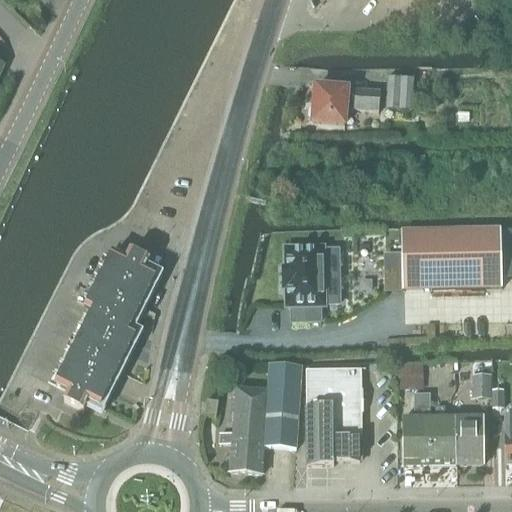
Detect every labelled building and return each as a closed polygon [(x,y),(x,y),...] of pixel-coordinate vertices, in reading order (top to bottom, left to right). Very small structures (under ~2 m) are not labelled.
[(387,79),(385,112),(386,112),(412,113),(414,80),(387,79)] [(351,92),(351,91),(316,88),(313,126),(347,129),(349,113),(379,115),(381,94),(356,93),(351,92)] [(316,211),(318,191),(291,188),(288,209),(316,211)] [(403,255),(384,255),(385,293),(404,293),(501,290),(500,231),(402,234),(403,255)] [(283,249),(284,268),(281,268),(282,291),(284,291),(285,309),(290,309),(291,324),(320,323),(320,308),(324,308),(323,248),(283,249)] [(150,263),(130,253),(126,261),(113,255),(84,312),(91,315),(54,389),(67,395),(63,404),(84,414),(89,405),(100,410),(137,336),(131,333),(158,278),(145,271),(150,263)] [(493,378),(493,363),(472,363),(472,402),(492,402),(492,378),(493,378)] [(297,452),(303,371),(269,368),(267,393),(237,391),(233,437),(220,436),(220,447),(232,447),(230,475),(263,478),(264,451),(297,452)] [(425,370),(403,370),(403,394),(424,393),(424,386),(425,386),(425,370)] [(333,437),(360,437),(363,437),(362,372),(306,372),(306,408),(332,408),(333,437)] [(503,412),(503,393),(493,393),(493,412),(503,412)] [(431,419),(430,396),(414,397),(414,420),(403,420),(404,468),(457,468),(456,419),(431,419)] [(216,420),(219,404),(207,402),(205,418),(216,420)] [(360,439),(360,437),(333,437),(332,408),(306,408),(305,408),(306,469),(334,468),(334,462),(360,462),(360,439)] [(456,419),(457,468),(484,468),(484,419),(456,419)]
